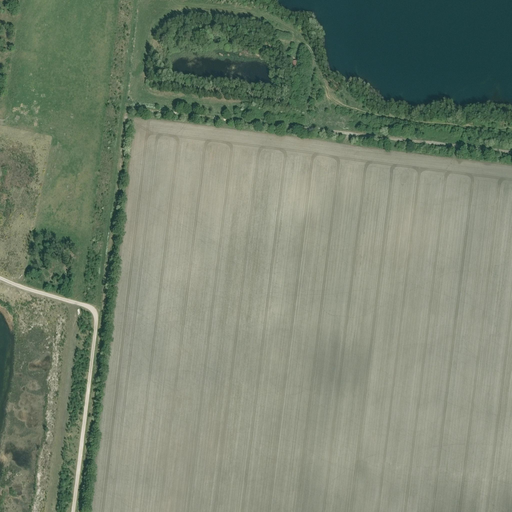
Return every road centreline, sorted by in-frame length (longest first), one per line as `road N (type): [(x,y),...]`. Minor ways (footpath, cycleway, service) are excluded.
road 1 (track): [(309,129),(126,113),(79,511)]
road 2 (track): [(0,278),(94,312),(73,511)]
road 3 (track): [(71,302),(50,511)]
road 4 (unclassified): [(511,153),(309,129)]
